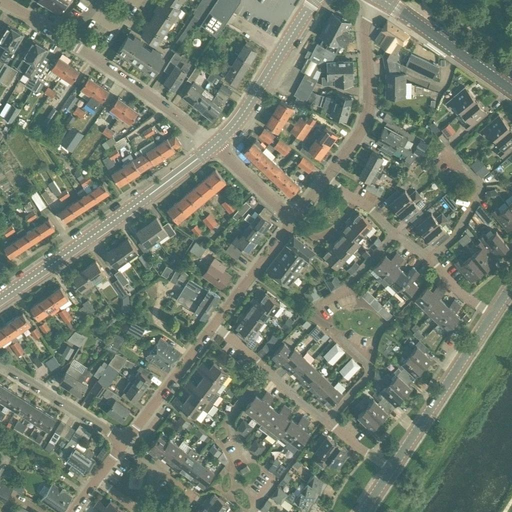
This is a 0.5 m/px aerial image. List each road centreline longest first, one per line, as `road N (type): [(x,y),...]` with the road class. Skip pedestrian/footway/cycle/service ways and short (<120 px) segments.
road 1 (secondary): [(211,148),(0,300)]
road 2 (residential): [(374,0),(363,25),(362,125),(324,179)]
road 3 (unclassified): [(390,469),(492,316)]
road 4 (secondary): [(316,0),(241,120),(211,148)]
road 5 (residential): [(211,148),(69,42)]
road 6 (secondary): [(511,91),(381,0)]
road 7 (residential): [(121,442),(212,324)]
road 8 (residential): [(121,442),(0,365)]
road 9 (residential): [(428,261),(481,191),(452,151)]
road 10 (residential): [(212,324),(289,220)]
